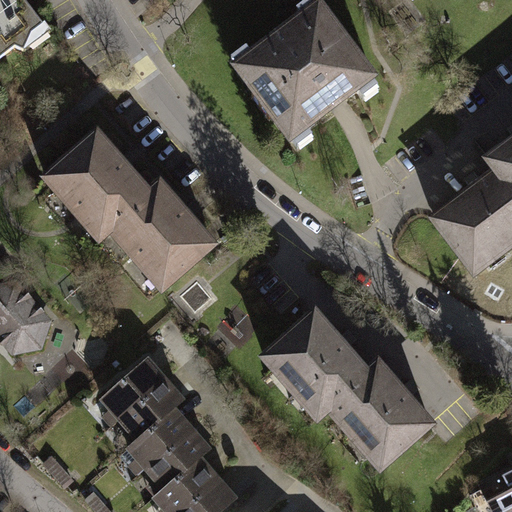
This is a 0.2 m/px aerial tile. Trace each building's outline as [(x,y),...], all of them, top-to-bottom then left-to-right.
[(0,0),(0,48),(13,37),(22,42),(48,26),(29,0),(0,0)] [(323,0),(309,0),(229,58),(288,148),(381,84),(323,0)] [(113,228),(148,177),(96,117),(38,168),(99,239),(113,228)] [(494,173),(430,220),(474,280),(511,252),(511,141),(485,161),(494,173)] [(148,177),(113,228),(159,289),(218,233),(159,166),(148,177)] [(0,338),(14,354),(39,348),(48,322),(15,285),(0,287),(0,338)] [(315,298),(255,351),(316,420),(328,408),(380,470),(438,416),(376,348),(368,356),(315,298)] [(147,352),(97,398),(133,439),(123,445),(160,486),(151,493),(168,511),(214,511),(237,491),(202,454),(213,444),(176,400),(184,394),(147,352)] [(511,463),(477,479),(494,511),(504,511),(511,508),(511,449),(506,453),(511,463)]
